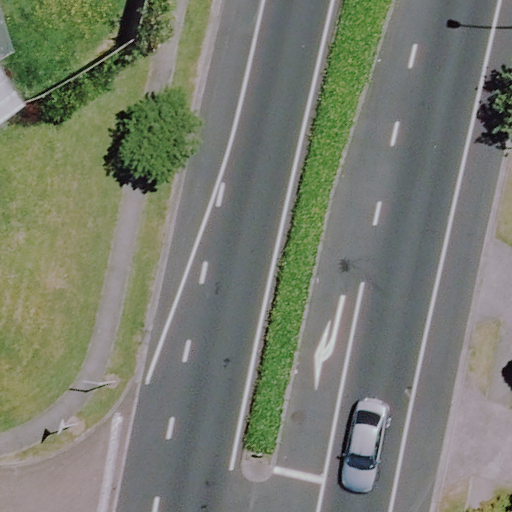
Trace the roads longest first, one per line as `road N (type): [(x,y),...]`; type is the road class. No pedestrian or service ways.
road 1 (secondary): [(443,0),(372,220),(317,511)]
road 2 (secondary): [(182,511),(296,0)]
